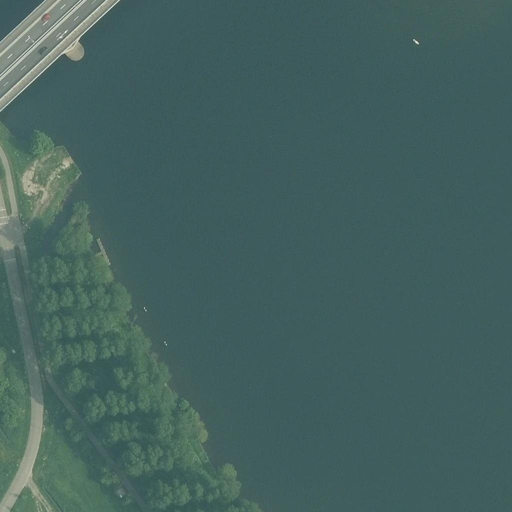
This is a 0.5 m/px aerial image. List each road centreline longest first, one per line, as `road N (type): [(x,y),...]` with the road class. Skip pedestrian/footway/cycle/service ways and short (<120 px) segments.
road 1 (unknown): [(205,511),(37,283),(0,141)]
road 2 (unclassified): [(0,212),(34,424),(23,469),(0,511)]
road 3 (primary): [(0,91),(100,0)]
